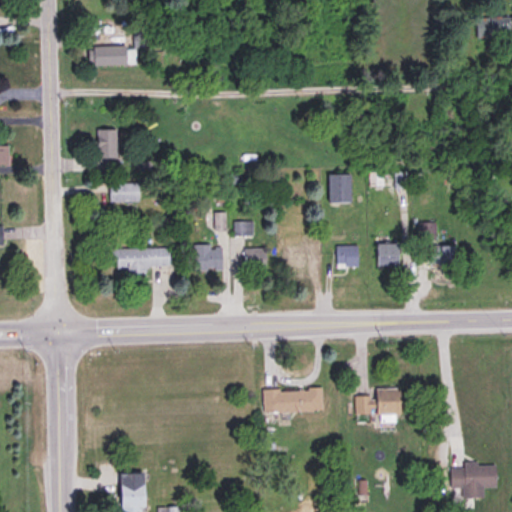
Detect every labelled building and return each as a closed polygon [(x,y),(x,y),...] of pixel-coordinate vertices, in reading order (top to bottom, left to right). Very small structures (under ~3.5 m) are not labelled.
[(474,38),(511,37),(511,31),(511,16),(474,17),(474,38)] [(145,50),(146,34),(132,33),(131,49),(145,50)] [(88,48),(88,67),(125,67),(125,48),(88,48)] [(94,132),(95,160),(100,160),(101,173),(115,173),(114,131),(94,132)] [(0,166),(8,166),(8,148),(0,148),(0,166)] [(405,173),(392,173),(392,188),(405,188),(405,173)] [(347,175),(326,175),(326,203),(347,203),(347,175)] [(136,202),(136,185),(107,185),(107,202),(136,202)] [(250,222),(231,222),(231,236),(250,236),(250,222)] [(434,223),(415,223),(415,241),(434,241),(434,223)] [(300,237),(300,248),(280,248),(280,268),(302,268),(302,255),(318,255),(318,237),(300,237)] [(191,245),(191,270),(220,270),(220,245),(191,245)] [(396,245),(374,245),(374,266),(396,266),(396,245)] [(355,266),(355,246),(333,246),(333,266),(355,266)] [(418,246),(418,264),(452,265),(452,246),(418,246)] [(242,269),(263,269),(263,248),(242,248),(242,269)] [(166,249),(109,250),(109,272),(167,271),(166,249)] [(320,411),(320,387),(260,388),(260,412),(320,411)] [(396,387),(372,387),(372,395),(352,395),(352,413),(377,413),(377,420),(396,420),(396,387)] [(447,488),(459,488),(459,498),(481,497),(480,487),(494,487),(493,463),(460,464),(460,467),(447,468),(447,488)] [(141,507),(141,472),(117,472),(117,507),(141,507)]
